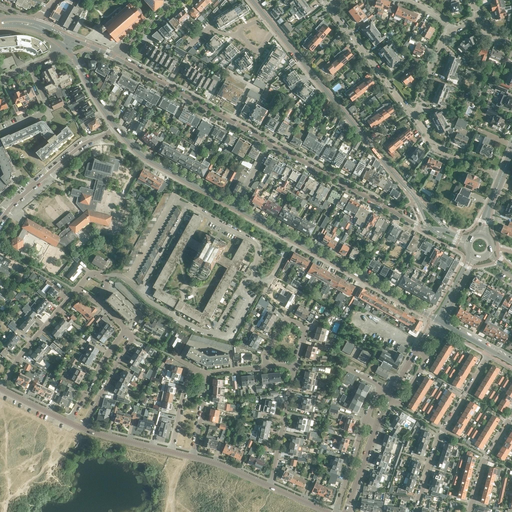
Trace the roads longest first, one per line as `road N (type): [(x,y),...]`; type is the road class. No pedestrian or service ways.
road 1 (primary): [(468,241),(412,223),(269,145)]
road 2 (residential): [(253,280),(254,242),(188,206),(139,292)]
road 3 (residential): [(399,180),(275,28)]
road 4 (residential): [(414,511),(439,438),(490,350)]
road 5 (primary): [(269,145),(114,56)]
road 6 (primary): [(292,239),(436,319)]
road 7 (primary): [(116,128),(152,162),(233,206)]
road 8 (residential): [(139,292),(215,334),(239,288)]
road 9 (residential): [(331,9),(415,118)]
road 10 (residential): [(269,486),(295,364)]
road 11 (residential): [(1,389),(76,290)]
